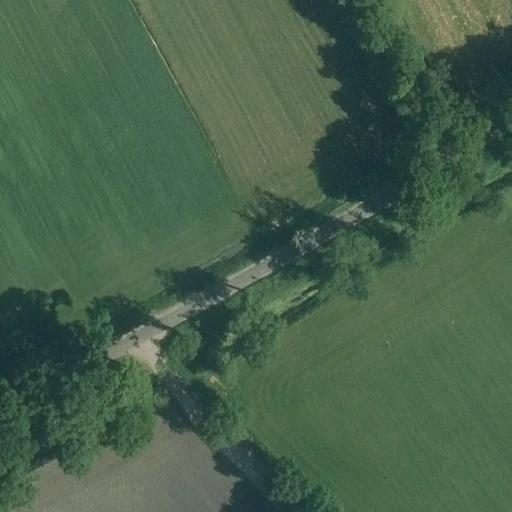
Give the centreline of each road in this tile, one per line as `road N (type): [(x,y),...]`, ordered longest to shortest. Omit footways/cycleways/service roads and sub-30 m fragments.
road 1 (tertiary): [(137,337),(511,119)]
road 2 (tertiary): [(0,413),(137,337)]
road 3 (track): [(198,412),(301,511)]
